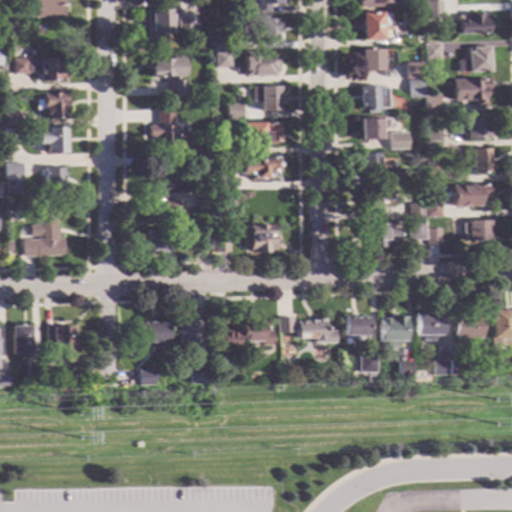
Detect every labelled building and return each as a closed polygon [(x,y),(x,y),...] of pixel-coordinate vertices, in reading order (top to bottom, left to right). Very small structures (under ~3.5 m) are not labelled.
[(61,0),(61,17),(28,18),(27,0),(61,0)] [(276,0),(277,4),(265,5),(266,12),(251,13),(251,4),(254,4),(253,0),(276,0)] [(398,0),(399,7),(356,8),(355,0),(398,0)] [(169,17),(189,16),(189,31),(175,31),(175,20),(169,21),(170,35),(154,35),(154,41),(145,41),(144,12),(169,11),(169,17)] [(437,26),(422,26),(421,12),(437,12),(437,26)] [(388,30),(380,30),(380,41),(359,41),(359,14),(387,13),(388,30)] [(485,14),(486,35),(455,36),(455,34),(449,35),(448,22),(455,22),(455,16),(465,15),(465,14),(485,14)] [(262,20),(275,19),(276,43),(249,44),(248,18),(262,17),(262,20)] [(224,51),(210,51),(209,37),(224,36),(224,51)] [(437,60),(421,60),(421,44),(437,44),(437,60)] [(487,72),(455,73),(455,62),(465,61),(465,48),(486,48),(487,72)] [(380,72),(359,72),(359,50),(380,50),(380,72)] [(259,56),(274,55),(275,64),(277,66),(277,71),(275,73),(272,73),(272,76),(241,77),(240,52),(258,51),(259,56)] [(227,67),(211,68),(211,52),(227,52),(227,67)] [(35,59),(55,59),(55,61),(61,61),(61,81),(36,82),(35,75),(33,75),(32,72),(24,72),(24,74),(9,75),(8,60),(22,59),(22,58),(35,58),(35,59)] [(180,77),(177,78),(177,81),(183,81),(183,99),(164,100),(163,81),(166,81),(166,78),(146,78),(146,58),(179,58),(180,77)] [(420,80),(403,80),(403,63),(420,63),(420,80)] [(486,91),(483,91),(483,101),(482,101),(483,107),(472,107),(472,102),(451,102),(450,80),(486,79),(486,91)] [(420,98),(404,99),(404,81),(420,81),(420,98)] [(277,94),(282,94),(282,102),(277,102),(277,111),(258,112),(258,101),(249,102),(249,88),(277,87),(277,94)] [(375,88),(384,88),(385,109),(375,110),(376,114),(364,115),(364,111),(358,111),(357,88),(375,87),(375,88)] [(61,101),(64,101),(64,107),(60,107),(61,118),(41,119),(41,111),(38,111),(37,93),(61,92),(61,101)] [(438,113),(423,114),(422,98),(438,97),(438,113)] [(240,120),(224,121),(223,105),(239,104),(240,120)] [(15,128),(0,128),(0,112),(14,112),(15,128)] [(486,140),(464,141),(464,134),(455,134),(455,124),(464,124),(463,116),(485,116),(486,140)] [(386,128),(378,128),(379,140),(358,141),(357,120),(385,119),(386,128)] [(277,135),(273,135),(273,142),(263,143),(263,145),(239,145),(239,124),(276,123),(277,135)] [(175,141),(177,141),(178,153),(154,154),(153,143),(149,143),(149,137),(145,137),(144,128),(174,126),(175,141)] [(63,154),(43,154),(43,145),(35,145),(35,134),(42,133),(42,128),(62,128),(63,154)] [(16,144),(1,145),(1,130),(16,129),(16,144)] [(397,150),(382,150),(381,135),(397,134),(397,150)] [(439,148),(422,148),(422,134),(439,134),(439,148)] [(486,173),(464,174),(463,150),(485,149),(486,173)] [(378,167),(376,167),(376,176),(358,176),(358,156),(378,156),(378,167)] [(208,172),(194,172),(194,158),(208,157),(208,172)] [(277,173),(265,173),(265,180),(249,181),(249,175),(239,176),(239,172),(223,173),(223,158),(239,158),(239,160),(263,159),(263,158),(277,157),(277,173)] [(18,179),(16,179),(16,184),(3,185),(3,180),(1,180),(0,164),(18,164),(18,179)] [(169,171),(175,170),(176,180),(170,181),(170,189),(151,190),(150,181),(146,181),(145,165),(168,164),(169,171)] [(438,180),(424,181),(423,166),(437,165),(438,180)] [(59,183),(60,183),(60,195),(45,195),(45,185),(40,184),(40,169),(59,169),(59,183)] [(404,185),(386,185),(386,170),(403,169),(404,185)] [(487,188),(488,188),(489,195),(487,195),(487,197),(480,198),(480,207),(451,208),(450,186),(487,185),(487,188)] [(384,213),(364,214),(363,202),(359,203),(358,190),(383,189),(384,213)] [(209,207),(194,207),(193,191),(209,191),(209,207)] [(173,207),(176,210),(175,212),(173,214),(173,224),(160,224),(160,217),(157,217),(155,215),(155,212),(145,213),(145,201),(172,200),(173,207)] [(438,218),(423,218),(423,203),(438,203),(438,218)] [(421,218),(406,219),(405,204),(421,204),(421,218)] [(54,228),(56,228),(56,240),(60,240),(61,256),(20,257),(20,241),(35,240),(35,237),(27,237),(27,226),(34,226),(34,219),(54,218),(54,228)] [(422,240),(406,241),(405,221),(422,221),(422,240)] [(488,242),(465,242),(465,240),(463,240),(463,234),(460,234),(460,225),(465,225),(465,221),(488,221),(488,242)] [(386,229),(397,228),(397,242),(386,242),(386,248),(364,248),(364,240),(359,240),(359,224),(386,223),(386,229)] [(270,233),(274,234),(276,236),(276,239),(274,242),(275,249),(265,250),(266,253),(251,254),(251,251),(245,251),(245,247),(241,247),(241,239),(243,239),(242,228),(244,228),(244,226),(269,225),(270,233)] [(162,232),(164,232),(165,243),(167,243),(167,253),(144,254),(143,231),(162,230),(162,232)] [(438,245),(424,246),(423,230),(438,230),(438,245)] [(210,250),(195,251),(194,235),(209,235),(210,250)] [(226,237),(227,252),(211,253),(210,238),(226,237)] [(509,338),(508,338),(508,347),(488,347),(488,337),(490,337),(490,311),(509,311),(509,338)] [(463,315),(479,315),(479,340),(472,340),(472,344),(459,344),(459,340),(452,340),(452,313),(463,313),(463,315)] [(394,317),(404,317),(404,343),(397,343),(397,348),(384,348),(384,343),(377,343),(377,319),(387,319),(387,317),(388,317),(388,314),(394,314),(394,317)] [(440,337),(433,337),(433,341),(420,341),(420,337),(413,337),(413,314),(440,314),(440,337)] [(252,321),(259,321),(259,330),(267,330),(267,347),(258,347),(258,343),(254,343),(254,341),(240,341),(240,350),(218,350),(218,333),(237,333),(237,321),(244,321),(244,318),(252,318),(252,321)] [(364,342),(354,342),(354,336),(341,336),(341,318),(364,318),(364,342)] [(290,324),(293,324),(293,323),(309,322),(309,320),(323,320),(323,331),(332,331),(332,344),(312,344),(312,340),(293,340),(293,330),(290,330),(290,333),(274,333),(274,319),(290,319),(290,324)] [(196,350),(190,350),(190,354),(181,355),(181,351),(175,351),(175,322),(196,322),(196,350)] [(165,344),(154,344),(154,347),(134,348),(134,323),(165,323),(165,344)] [(58,328),(69,328),(69,363),(49,363),(49,357),(43,357),(43,327),(51,327),(51,325),(58,325),(58,328)] [(27,334),(29,334),(29,338),(27,338),(27,355),(8,355),(8,327),(27,327),(27,334)] [(511,366),(501,366),(501,352),(511,352),(511,366)] [(374,373),(357,373),(357,355),(374,355),(374,373)] [(445,362),(445,375),(430,375),(430,361),(445,362)] [(462,375),(447,375),(447,361),(462,361),(462,375)] [(41,379),(24,379),(24,362),(41,362),(41,379)] [(410,378),(395,378),(395,363),(410,362),(410,378)] [(201,383),(186,383),(186,369),(201,369),(201,383)] [(151,386),(135,386),(135,371),(151,371),(151,386)] [(69,378),(69,391),(54,391),(54,377),(69,378)]
